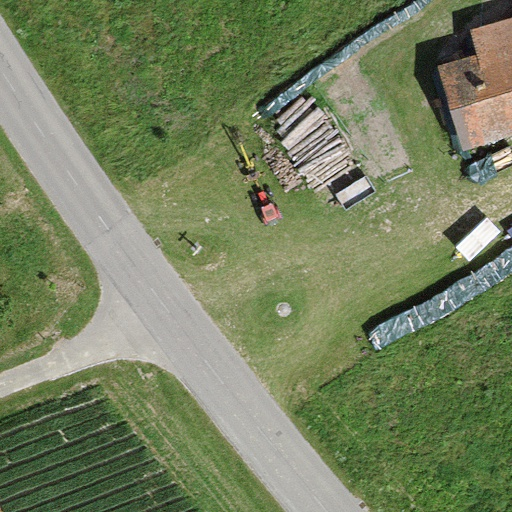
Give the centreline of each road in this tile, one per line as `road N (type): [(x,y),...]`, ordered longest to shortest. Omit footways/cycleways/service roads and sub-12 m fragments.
road 1 (tertiary): [(329,511),(169,318),(0,73)]
road 2 (track): [(169,318),(0,383)]
